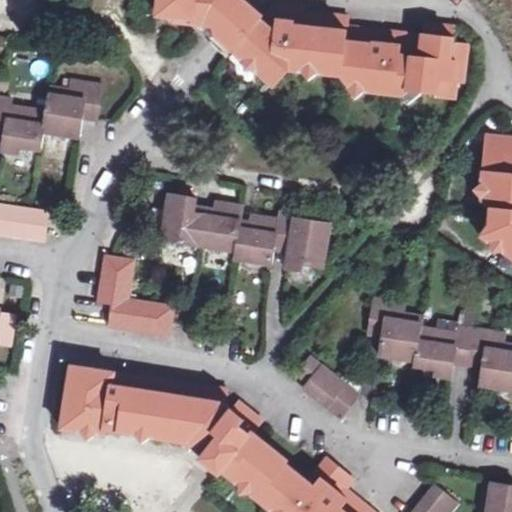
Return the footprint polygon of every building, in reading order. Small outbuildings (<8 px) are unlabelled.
[(165,16),(166,0),(155,0),(155,14),(165,16)] [(236,0),(220,0),(219,7),(211,4),(211,0),(166,0),(165,16),(179,19),(179,26),(208,31),(236,0)] [(224,59),(230,52),(259,19),(262,16),(249,5),(243,0),(236,0),(208,31),(201,39),(210,47),(224,59)] [(275,5),(262,16),(259,19),(262,21),(262,28),(276,30),(280,15),(296,16),(297,7),(275,5)] [(309,8),(297,7),(296,16),(280,15),(276,30),(262,28),(262,21),(259,19),(230,52),(273,88),(286,72),(342,80),(350,91),(399,98),(405,90),(432,94),(431,100),(451,102),(453,85),(460,86),(466,45),(454,43),(456,31),(424,27),(421,37),(409,36),(407,51),(378,47),(380,32),(347,27),(347,19),(309,13),(309,8)] [(407,51),(409,36),(380,32),(378,47),(407,51)] [(83,114),(98,116),(102,88),(71,84),(69,93),(47,90),(44,116),(12,111),(14,103),(0,101),(0,132),(3,133),(1,144),(0,152),(0,155),(27,159),(28,151),(38,152),(41,134),(78,140),(81,124),(83,114)] [(83,114),(81,124),(97,126),(98,116),(83,114)] [(511,142),(483,139),(475,200),(489,215),(487,230),(479,241),(511,263),(511,142)] [(198,202),(171,198),(164,246),(238,257),(236,266),(273,272),(277,247),(291,249),(288,275),(314,279),(315,271),(325,273),(332,230),(313,227),(314,220),(283,216),(282,222),(245,217),(246,210),(219,206),(217,218),(196,215),(198,202)] [(0,237),(23,241),(28,215),(25,214),(0,210),(0,237)] [(47,218),(28,215),(23,241),(35,243),(43,244),(47,218)] [(125,309),(126,305),(132,264),(105,260),(97,305),(110,307),(125,309)] [(406,318),(407,308),(374,304),(371,334),(384,335),(381,363),(417,368),(417,374),(436,376),(435,381),(454,383),(457,361),(486,365),(484,391),(511,395),(511,346),(502,345),(504,335),(455,328),(454,336),(422,332),(423,320),(406,318)] [(110,307),(97,305),(92,328),(106,330),(110,307)] [(126,305),(125,309),(121,333),(165,339),(170,312),(126,305)] [(121,333),(125,309),(110,307),(106,330),(121,333)] [(307,386),(320,369),(309,361),(295,377),(307,386)] [(320,369),(307,386),(303,390),(339,419),(356,398),(320,369)] [(97,394),(100,376),(68,371),(60,434),(102,440),(103,436),(188,449),(205,463),(201,468),(219,482),(223,477),(267,511),(366,511),(343,495),(338,502),(322,491),(312,502),(305,498),(309,493),(302,487),(278,468),(282,462),(238,428),(242,422),(223,408),(224,394),(135,381),(134,393),(114,390),(113,396),(97,394)] [(135,381),(100,376),(97,394),(113,396),(114,390),(134,393),(135,381)] [(322,464),(302,487),(309,493),(305,498),(312,502),(322,491),(338,502),(343,495),(350,486),(322,464)] [(132,481),(128,494),(161,503),(164,490),(132,481)] [(511,511),(511,490),(488,488),(484,511),(511,511)] [(433,489),(414,511),(456,511),(459,509),(433,489)]
